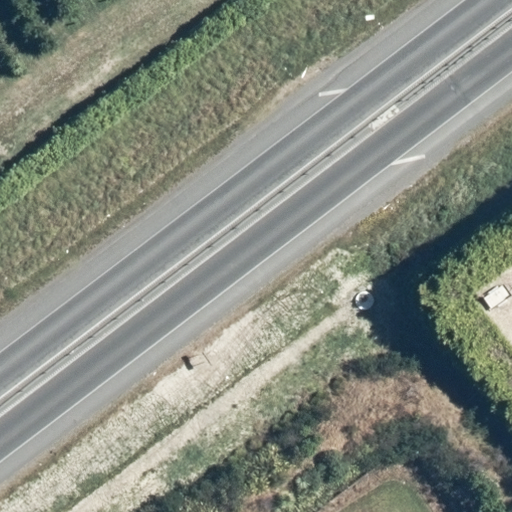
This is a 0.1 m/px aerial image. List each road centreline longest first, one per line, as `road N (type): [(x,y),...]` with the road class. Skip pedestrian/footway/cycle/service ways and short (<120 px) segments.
road 1 (trunk): [(511,54),(0,443)]
road 2 (trunk): [(0,372),(490,0)]
